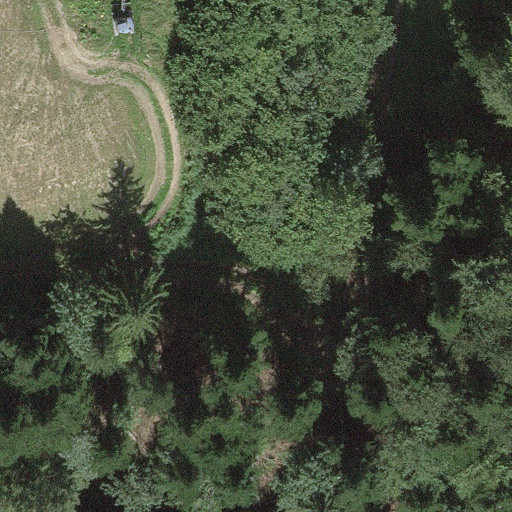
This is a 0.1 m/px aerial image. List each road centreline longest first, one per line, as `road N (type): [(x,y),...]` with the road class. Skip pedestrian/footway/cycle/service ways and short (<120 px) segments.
road 1 (track): [(100,253),(250,284),(285,325),(313,342),(349,331),(360,306),(364,194),(389,0)]
road 2 (track): [(0,267),(100,253),(146,218),(168,180),(155,100),(120,71),(88,69),(63,40),(46,0)]
